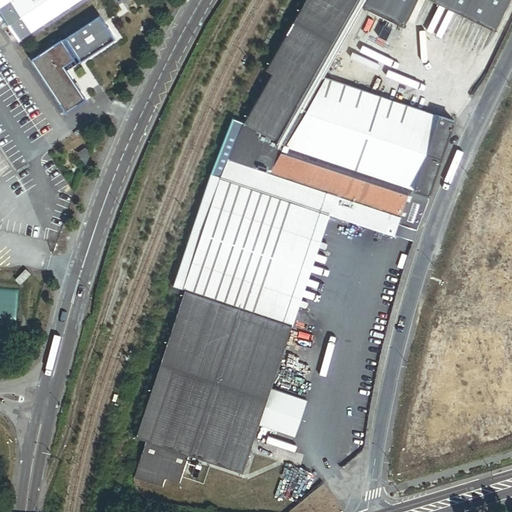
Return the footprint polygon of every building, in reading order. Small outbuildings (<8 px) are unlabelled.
[(0,0),(0,9),(18,37),(74,0),(0,0)] [(365,4),(367,0),(307,0),(267,71),(273,74),(245,123),(290,138),(301,118),(324,77),(365,4)] [(367,0),(365,4),(406,25),(418,0),(434,0),(495,30),(509,0),(367,0)] [(81,57),(115,34),(98,8),(63,31),(65,34),(61,36),(74,55),(63,62),(66,66),(80,56),(81,57)] [(66,108),(85,95),(66,66),(63,62),(74,55),(61,36),(31,57),(66,108)] [(431,194),(455,120),(324,77),(301,118),(290,138),(271,173),(403,218),(412,188),(431,194)] [(290,138),(245,123),(230,160),(271,173),(290,138)] [(89,152),(85,146),(78,151),(85,162),(89,152)] [(396,236),(403,218),(271,173),(230,160),(224,178),(331,214),(396,236)] [(224,178),(212,175),(180,266),(193,271),(224,178)] [(331,214),(224,178),(193,271),(186,290),(293,326),(331,214)] [(421,213),(409,209),(407,210),(405,216),(406,217),(419,221),(421,220),(422,215),(421,213)] [(19,282),(30,271),(25,267),(15,277),(19,282)] [(135,477),(148,481),(163,486),(166,478),(181,483),(190,455),(244,473),(251,453),(255,439),(260,424),(273,387),(293,326),(186,290),(137,437),(147,440),(135,477)] [(273,387),(260,424),(297,436),(309,399),(273,387)] [(292,451),(297,436),(260,424),(255,439),(268,443),(292,451)] [(268,443),(255,439),(251,453),(263,457),(268,443)]
